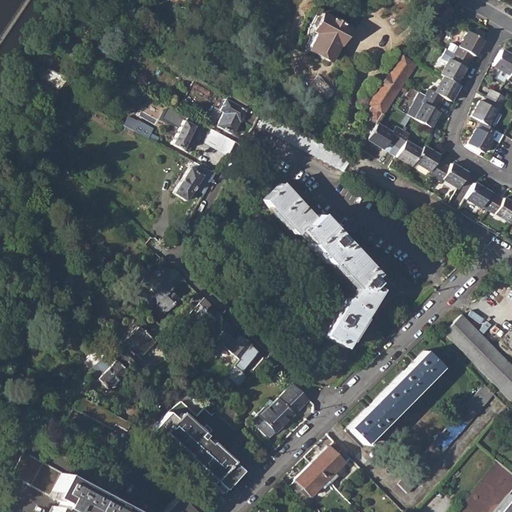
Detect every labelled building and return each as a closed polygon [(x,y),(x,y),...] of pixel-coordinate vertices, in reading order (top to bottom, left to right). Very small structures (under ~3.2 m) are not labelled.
[(420,32),(433,41),(453,10),(444,4),(440,4),(429,21),(428,20),(420,32)] [(308,50),(329,62),(338,45),(339,46),(349,29),(322,14),(312,32),(316,34),(308,50)] [(82,30),(88,35),(94,29),(87,23),(82,30)] [(456,55),(468,62),(472,56),(474,57),(483,42),(468,33),(459,49),(456,55)] [(451,44),(448,50),(456,55),(459,49),(451,44)] [(129,52),(140,58),(143,51),(132,45),(129,52)] [(62,50),(76,58),(78,53),(65,46),(62,50)] [(162,60),(176,68),(179,60),(165,53),(162,60)] [(493,68),(509,77),(511,71),(511,58),(502,53),(493,68)] [(443,78),(456,85),(468,62),(456,55),(452,61),(449,60),(440,76),(443,78)] [(368,123),(374,127),(377,124),(415,67),(400,57),(368,105),(371,107),(368,112),(368,117),(370,119),(368,123)] [(409,61),(416,65),(417,63),(419,61),(412,57),(409,61)] [(42,80),(66,93),(75,81),(50,67),(42,80)] [(311,83),(328,100),(336,91),(319,75),(311,83)] [(426,97),(439,104),(443,98),(451,102),(459,86),(456,85),(443,78),(434,93),(429,91),(426,97)] [(211,94),(191,84),(183,101),(203,111),(211,94)] [(489,98),(503,106),(506,100),(492,92),(488,98),(489,98)] [(407,115),(430,128),(439,112),(436,110),(439,104),(426,97),(419,93),(407,115)] [(482,124),(487,127),(496,111),(499,113),(503,106),(489,98),(486,105),(481,102),(472,118),(482,124)] [(224,99),(219,110),(222,112),(216,124),(216,125),(232,133),(240,119),(253,126),(261,112),(247,105),(245,109),(224,99)] [(147,102),(139,115),(154,123),(158,117),(148,112),(152,105),(147,102)] [(162,118),(173,124),(179,113),(168,106),(162,118)] [(212,122),(216,124),(222,112),(219,110),(218,109),(212,122)] [(259,127),(343,171),(345,169),(346,169),(352,160),(265,114),(259,127)] [(172,144),(182,149),(195,128),(199,130),(202,124),(186,116),(172,144)] [(127,126),(158,143),(162,135),(153,131),(154,128),(141,121),(140,122),(131,118),(127,126)] [(367,138),(384,149),(389,140),(396,145),(404,132),(397,127),(393,134),(377,124),(374,127),(367,138)] [(477,129),(468,144),(483,153),(491,139),(500,144),(505,136),(487,127),(482,124),(479,130),(477,129)] [(204,141),(225,154),(233,140),(212,127),(204,141)] [(415,162),(421,151),(406,142),(410,135),(404,132),(396,145),(402,149),(397,157),(412,167),(415,162)] [(429,174),(436,178),(444,165),(438,161),(441,156),(425,146),(421,151),(415,162),(431,172),(429,174)] [(444,180),(459,189),(468,174),(453,164),(451,169),(444,165),(436,178),(442,182),(444,180)] [(215,173),(200,165),(195,172),(190,168),(172,192),(184,201),(194,188),(203,195),(213,174),(215,173)] [(297,229),(310,217),(278,182),(260,198),(277,216),(293,233),(297,229)] [(483,206),(489,210),(497,197),(475,184),(466,199),(481,208),(483,206)] [(489,210),(511,223),(511,220),(511,202),(505,199),(504,201),(497,197),(489,210)] [(310,217),(297,229),(308,242),(306,244),(315,253),(324,263),(326,261),(338,274),(351,288),(356,284),(362,290),(368,285),(373,279),(334,236),(314,214),(310,217)] [(204,245),(208,246),(210,245),(212,244),(213,241),(211,237),(207,236),(204,238),(203,242),(204,245)] [(150,301),(163,313),(170,306),(172,307),(178,299),(177,298),(178,297),(175,293),(186,281),(174,270),(166,278),(164,276),(153,288),(154,290),(152,292),(155,295),(150,301)] [(356,284),(351,288),(344,299),(342,298),(331,316),(319,334),(339,346),(375,289),(368,285),(362,290),(356,284)] [(187,313),(205,329),(215,319),(210,314),(215,309),(198,292),(189,302),(194,306),(187,313)] [(471,326),(460,315),(450,325),(442,332),(511,400),(511,399),(511,365),(494,348),(471,326)] [(112,350),(131,367),(139,358),(138,358),(152,341),(137,326),(120,344),(119,342),(112,350)] [(224,345),(246,366),(258,353),(254,349),(240,336),(236,340),(223,328),(214,338),(214,339),(222,347),(224,345)] [(204,330),(196,339),(207,348),(214,339),(214,338),(204,330)] [(196,360),(207,348),(196,339),(186,352),(196,360)] [(347,426),(364,444),(366,443),(365,441),(439,366),(423,350),(347,426)] [(97,379),(107,389),(125,370),(114,360),(111,362),(104,356),(91,370),(98,377),(97,379)] [(186,373),(196,382),(202,376),(192,365),(186,373)] [(267,406),(258,415),(276,432),(308,400),(291,384),(274,403),(269,408),(267,406)] [(396,484),(404,492),(491,395),(482,385),(396,484)] [(115,425),(126,430),(130,422),(110,410),(79,394),(71,408),(112,430),(115,425)] [(216,412),(227,420),(235,411),(224,402),(216,412)] [(160,436),(175,419),(167,412),(151,430),(159,437),(160,436)] [(175,419),(160,436),(187,462),(211,483),(214,480),(230,461),(210,442),(208,444),(202,438),(204,435),(179,413),(175,419)] [(270,439),(276,432),(258,415),(252,421),(270,439)] [(310,464),(327,481),(334,475),(343,466),(342,464),(348,458),(333,442),(310,464)] [(41,493),(54,469),(20,451),(8,475),(41,493)] [(230,461),(214,480),(224,489),(241,471),(230,461)] [(310,499),(320,489),(327,481),(310,464),(293,481),(288,486),(308,506),(313,501),(310,499)] [(54,469),(41,493),(53,499),(59,502),(72,510),(76,511),(129,511),(131,511),(54,469)] [(337,478),(334,475),(327,481),(330,484),(337,478)] [(211,483),(221,493),(224,489),(214,480),(211,483)] [(330,484),(327,481),(320,489),(322,492),(330,484)] [(192,511),(176,496),(160,511),(192,511)] [(495,511),(511,511),(511,498),(508,496),(495,511)] [(70,511),(72,510),(59,502),(56,508),(52,506),(48,511),(70,511)]
